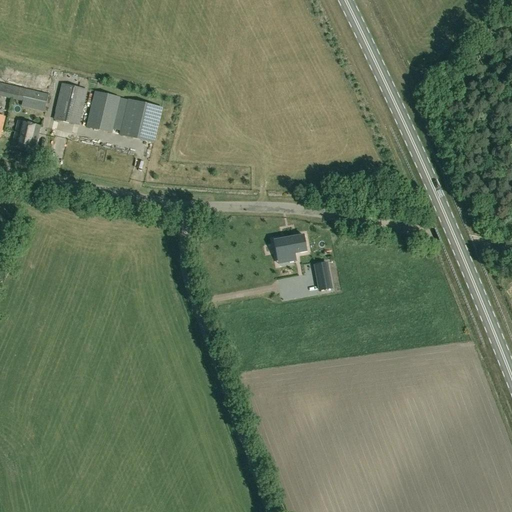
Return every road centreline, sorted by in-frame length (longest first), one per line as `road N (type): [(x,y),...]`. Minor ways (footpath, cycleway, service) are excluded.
road 1 (primary): [(511,380),(345,0)]
road 2 (unclassified): [(511,250),(309,210),(188,205)]
road 3 (unclassified): [(269,511),(188,284),(188,205)]
road 4 (unclassified): [(188,205),(0,171)]
